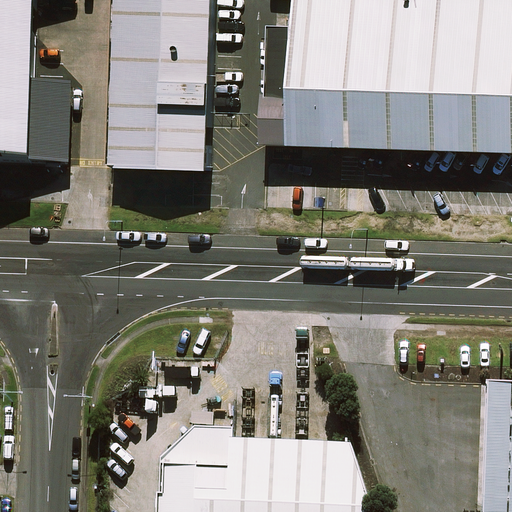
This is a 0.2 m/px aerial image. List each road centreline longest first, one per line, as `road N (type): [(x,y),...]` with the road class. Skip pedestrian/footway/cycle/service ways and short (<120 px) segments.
road 1 (secondary): [(511,282),(144,270),(56,276)]
road 2 (residential): [(56,276),(48,511)]
